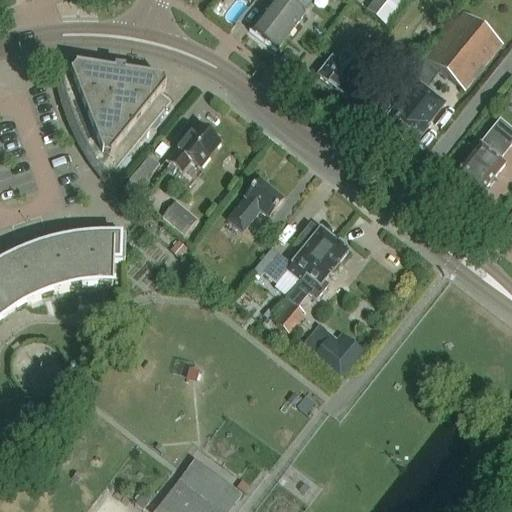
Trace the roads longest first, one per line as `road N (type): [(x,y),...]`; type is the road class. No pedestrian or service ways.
road 1 (secondary): [(397,207),(211,67),(133,40)]
road 2 (residential): [(397,207),(511,64)]
road 3 (secondary): [(511,298),(397,207)]
road 4 (secondary): [(0,49),(52,38),(133,40)]
